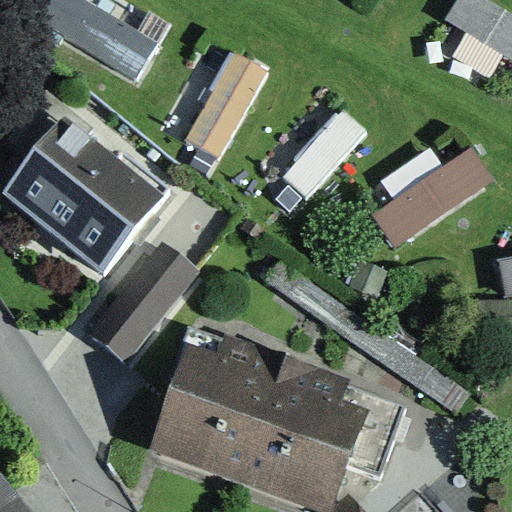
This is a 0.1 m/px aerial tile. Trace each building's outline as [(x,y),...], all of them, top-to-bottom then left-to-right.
[(116,0),(60,0),(47,23),(145,80),(173,33),(116,0)] [(511,10),(496,0),(464,0),(453,19),(511,55),(511,10)] [(232,160),(278,70),(214,38),(196,74),(224,89),(197,142),(232,160)] [(197,137),(216,89),(194,80),(174,128),(197,137)] [(328,92),(278,147),(324,189),(374,134),(328,92)] [(8,214),(104,289),(165,210),(69,136),(8,214)] [(101,341),(134,366),(202,279),(169,253),(101,341)] [(229,343),(219,369),(189,358),(150,466),(277,511),(340,511),(372,425),(345,415),(355,388),(229,343)] [(0,511),(27,511),(0,472),(0,511)]
